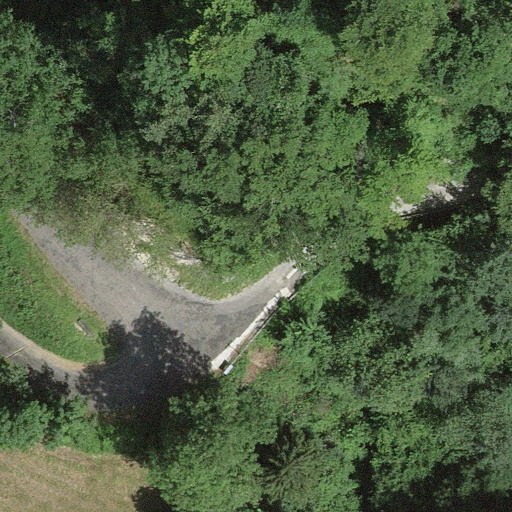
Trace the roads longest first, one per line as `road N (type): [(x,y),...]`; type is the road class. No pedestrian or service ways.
road 1 (track): [(0,331),(57,381),(107,390),(145,380),(171,358),(178,334),(264,290),(335,230),(389,199),(511,178)]
road 2 (residential): [(0,155),(39,210),(178,334)]
